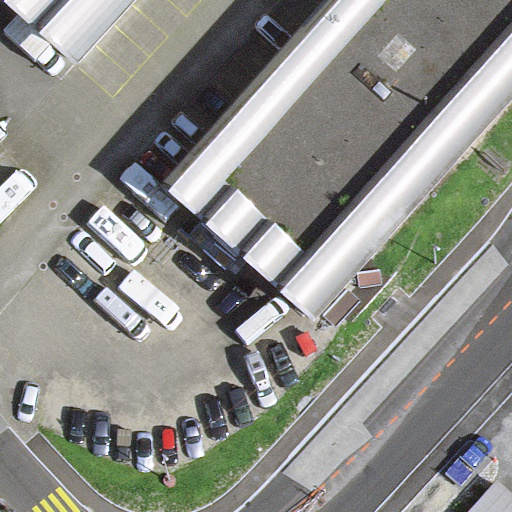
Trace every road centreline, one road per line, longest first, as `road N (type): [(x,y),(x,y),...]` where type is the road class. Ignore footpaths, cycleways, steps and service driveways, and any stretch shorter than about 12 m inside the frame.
road 1 (secondary): [(511,254),(261,511)]
road 2 (secondary): [(350,511),(511,331)]
